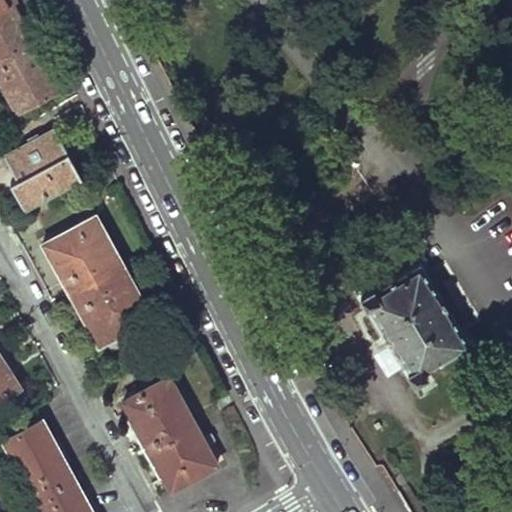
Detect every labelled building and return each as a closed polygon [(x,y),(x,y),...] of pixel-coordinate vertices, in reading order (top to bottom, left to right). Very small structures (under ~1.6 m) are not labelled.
[(0,81),(18,113),(60,91),(48,70),(10,1),(0,6),(0,81)] [(80,176),(54,129),(6,154),(18,178),(10,182),(16,194),(24,208),(80,176)] [(74,290),(124,263),(98,213),(79,223),(81,227),(45,245),(55,263),(66,281),(68,279),(74,290)] [(153,315),(124,263),(74,290),(80,302),(78,304),(89,324),(97,339),(133,319),(135,323),(153,315)] [(467,343),(418,263),(375,290),(372,286),(360,293),(366,303),(369,302),(411,370),(409,371),(414,380),(425,373),(423,370),(467,343)] [(0,398),(21,384),(9,366),(0,351),(0,398)] [(169,374),(119,405),(171,496),(221,468),(169,374)] [(91,511),(71,474),(43,421),(5,440),(43,511),(91,511)]
